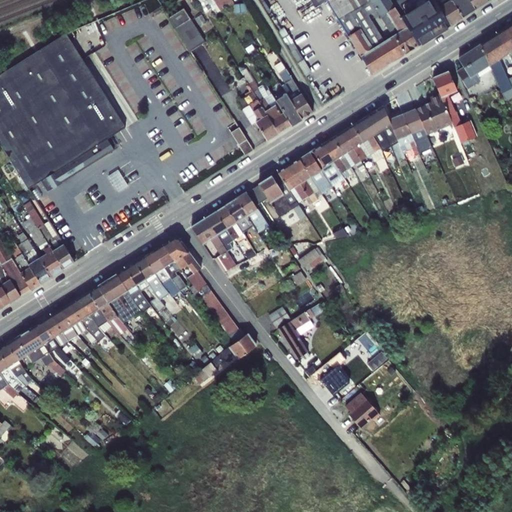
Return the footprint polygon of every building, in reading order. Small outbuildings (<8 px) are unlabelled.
[(209,0),(202,0),(204,4),(201,6),(206,14),(212,10),(214,14),(217,12),(209,0)] [(214,0),(209,0),(217,12),(221,10),(214,0)] [(221,11),(234,3),(232,0),(214,0),(221,10),(221,11)] [(327,0),(339,19),(360,7),(370,0),(380,16),(386,12),(395,7),(391,1),(390,0),(327,0)] [(434,0),(423,7),(433,22),(444,15),(439,8),(434,0)] [(439,8),(444,15),(450,25),(462,17),(451,0),(450,0),(448,2),(439,8)] [(451,0),(462,17),(475,10),(468,0),(451,0)] [(468,0),(475,10),(488,2),(486,0),(468,0)] [(245,3),(234,4),(235,13),(246,12),(245,3)] [(349,38),(361,57),(382,43),(360,7),(339,19),(349,38)] [(395,7),(386,12),(399,33),(407,28),(395,7)] [(191,18),(182,9),(169,17),(191,51),(205,42),(206,41),(191,18)] [(386,12),(380,16),(392,37),(399,33),(386,12)] [(208,21),(198,27),(202,32),(211,26),(208,21)] [(276,26),(308,80),(313,76),(282,23),(276,26)] [(418,46),(407,28),(399,33),(392,37),(382,43),(361,57),(372,74),(404,54),(418,46)] [(511,42),(506,28),(493,36),(502,57),(508,53),(511,50),(511,42)] [(0,143),(29,189),(32,187),(41,181),(48,192),(117,146),(111,136),(123,129),(126,127),(66,33),(0,74),(0,143)] [(480,44),(480,45),(489,65),(499,59),(502,57),(493,36),(480,44)] [(480,45),(458,58),(464,67),(470,77),(476,73),(489,65),(480,45)] [(511,76),(507,79),(499,59),(489,65),(502,93),(505,100),(511,97),(511,76)] [(291,101),(302,94),(282,62),(274,66),(288,87),(284,90),(285,91),(286,93),(291,101)] [(464,67),(457,71),(467,89),(480,81),(476,73),(470,77),(464,67)] [(265,112),(271,108),(260,88),(258,89),(246,68),(240,71),(253,92),(258,99),(261,106),(265,112)] [(441,98),(448,94),(457,91),(448,72),(433,78),(441,98)] [(271,108),(278,104),(276,101),(274,98),(265,83),(260,88),(271,108)] [(286,93),(285,91),(274,98),(276,101),(283,96),(283,95),(286,93)] [(253,92),(237,101),(251,124),(256,122),(267,115),(265,112),(261,106),(258,99),(253,92)] [(278,104),(292,125),(301,119),(291,101),(286,93),(283,95),(283,96),(276,101),(278,104)] [(291,101),(301,119),(313,112),(302,94),(291,101)] [(461,125),(448,94),(441,98),(451,123),(454,128),(455,127),(461,125)] [(431,102),(416,109),(424,128),(426,134),(451,123),(441,98),(438,99),(437,96),(430,99),(431,102)] [(267,115),(279,134),(292,125),(278,104),(271,108),(265,112),(267,115)] [(382,106),(371,114),(382,130),(391,124),(389,120),(382,106)] [(416,109),(403,115),(410,133),(424,128),(416,109)] [(371,114),(361,120),(372,136),(382,130),(371,114)] [(279,134),(267,115),(256,122),(267,141),(279,134)] [(403,115),(389,120),(391,124),(396,139),(397,138),(410,133),(403,115)] [(361,120),(352,126),(363,142),(372,136),(361,120)] [(470,121),(461,125),(455,127),(461,143),(476,136),(470,121)] [(382,130),(372,136),(380,148),(382,154),(391,148),(393,153),(401,149),(397,138),(396,139),(391,124),(382,130)] [(352,126),(342,132),(353,148),(363,142),(352,126)] [(239,128),(231,133),(239,145),(247,140),(239,128)] [(424,128),(410,133),(419,154),(425,152),(423,146),(425,146),(429,156),(434,154),(426,134),(424,128)] [(342,132),(332,138),(343,155),(353,148),(342,132)] [(419,154),(410,133),(397,138),(401,149),(403,155),(407,153),(406,151),(412,149),(415,155),(419,154)] [(372,136),(363,142),(371,154),(374,162),(383,157),(382,154),(380,148),(372,136)] [(332,138),(322,145),(333,161),(339,157),(343,155),(332,138)] [(253,150),(247,140),(239,145),(245,155),(253,150)] [(371,154),(363,142),(353,148),(362,163),(368,160),(366,157),(371,154)] [(322,168),(333,161),(322,145),(312,151),(322,168)] [(353,148),(343,155),(350,167),(351,167),(355,164),(359,170),(364,167),(362,163),(353,148)] [(310,152),(299,159),(310,177),(310,176),(321,170),(321,169),(310,152)] [(350,167),(343,155),(339,157),(347,170),(350,167)] [(347,170),(339,157),(333,161),(341,174),(344,179),(354,173),(351,167),(350,167),(347,170)] [(299,159),(289,165),(299,183),(310,177),(299,159)] [(322,168),(321,169),(321,170),(332,187),(337,183),(342,191),(349,187),(344,179),(341,174),(333,161),(322,168)] [(289,165),(278,172),(289,190),(294,187),(299,183),(289,165)] [(332,187),(321,170),(310,176),(319,190),(321,194),(325,191),(332,187)] [(278,172),(272,176),(283,194),(270,202),(279,216),(289,209),(295,217),(297,215),(303,212),(298,203),(289,190),(278,172)] [(272,176),(259,185),(268,198),(270,202),(283,194),(272,176)] [(319,190),(310,176),(310,177),(299,183),(294,187),(302,200),(306,198),(309,204),(318,199),(314,193),(319,190)] [(259,185),(246,192),(255,206),(268,198),(259,185)] [(298,203),(302,200),(294,187),(289,190),(298,203)] [(246,192),(236,199),(247,216),(257,209),(255,206),(246,192)] [(236,199),(226,206),(237,222),(247,216),(236,199)] [(52,251),(63,245),(48,222),(44,224),(30,201),(24,205),(31,217),(50,247),(52,251)] [(404,203),(397,206),(403,218),(410,215),(404,203)] [(226,206),(215,212),(226,229),(227,229),(237,223),(237,222),(226,206)] [(269,226),(257,209),(247,216),(253,226),(257,233),(269,226)] [(215,212),(206,218),(217,235),(226,229),(215,212)] [(306,217),(303,212),(297,215),(301,220),(306,217)] [(253,226),(247,216),(237,222),(237,223),(243,232),(248,229),(253,226)] [(50,247),(31,217),(24,222),(42,251),(44,250),(50,247)] [(39,258),(40,258),(13,218),(8,221),(19,238),(14,241),(29,265),(39,258)] [(206,218),(192,227),(203,243),(210,239),(217,235),(206,218)] [(363,222),(357,226),(361,232),(366,229),(363,222)] [(237,223),(227,229),(231,235),(234,240),(240,236),(244,234),(243,232),(237,223)] [(248,229),(252,236),(255,234),(257,233),(253,226),(248,229)] [(336,238),(348,236),(343,228),(333,233),(336,238)] [(231,235),(227,229),(226,229),(217,235),(227,251),(233,248),(227,238),(231,235)] [(248,229),(243,232),(244,234),(247,239),(252,236),(248,229)] [(30,267),(29,265),(14,241),(8,231),(3,234),(10,246),(8,247),(14,256),(12,257),(21,273),(30,267)] [(265,249),(255,234),(252,236),(247,239),(254,250),(256,254),(265,249)] [(227,251),(217,235),(210,239),(220,255),(215,258),(223,272),(237,265),(227,251)] [(0,262),(10,279),(20,296),(31,289),(21,273),(12,257),(0,237),(0,262)] [(174,238),(163,245),(175,260),(188,251),(179,238),(174,238)] [(74,262),(63,244),(63,245),(52,251),(64,269),(74,262)] [(175,260),(163,245),(153,251),(164,267),(171,263),(175,260)] [(51,277),(64,269),(52,251),(50,247),(44,250),(46,254),(40,258),(39,258),(51,277)] [(323,260),(325,258),(322,253),(317,247),(315,249),(299,260),(307,270),(323,260)] [(270,257),(265,249),(256,254),(257,255),(248,259),(251,266),(270,257)] [(248,259),(257,255),(256,254),(254,250),(246,255),(248,259)] [(164,267),(153,251),(145,256),(155,272),(164,267)] [(201,268),(188,251),(175,260),(180,268),(181,269),(187,264),(194,274),(198,271),(201,268)] [(155,272),(145,256),(135,262),(146,279),(155,272)] [(30,267),(40,284),(51,277),(39,258),(29,265),(30,267)] [(175,260),(171,263),(175,271),(180,268),(175,260)] [(10,279),(0,262),(0,283),(1,285),(10,279)] [(146,279),(135,262),(126,268),(136,284),(146,279)] [(164,267),(176,286),(182,282),(178,277),(175,271),(171,263),(164,267)] [(21,273),(31,289),(40,284),(30,267),(21,273)] [(163,285),(169,293),(172,297),(180,291),(176,286),(164,267),(155,272),(163,285)] [(136,284),(126,268),(117,274),(127,291),(136,284)] [(197,292),(207,285),(198,271),(194,274),(187,278),(197,291),(197,292)] [(155,272),(146,279),(153,291),(159,287),(163,285),(155,272)] [(301,272),(292,278),(297,285),(306,279),(301,272)] [(127,291),(117,274),(98,286),(109,303),(119,296),(127,291)] [(1,285),(12,303),(21,297),(20,296),(10,279),(1,285)] [(136,284),(141,291),(146,288),(154,299),(150,302),(158,312),(166,306),(160,299),(153,291),(146,279),(136,284)] [(141,291),(136,284),(127,291),(135,303),(141,310),(143,313),(151,306),(144,296),(141,291)] [(340,284),(333,288),(336,293),(343,289),(340,284)] [(0,285),(0,297),(6,307),(12,303),(1,285),(0,285)] [(159,287),(153,291),(160,299),(169,293),(163,285),(159,287)] [(235,343),(245,335),(240,328),(239,329),(207,285),(197,292),(197,291),(192,295),(196,300),(201,297),(235,343)] [(106,304),(109,303),(98,286),(89,292),(99,308),(106,304)] [(123,314),(127,320),(141,310),(135,303),(127,291),(119,296),(128,311),(123,314)] [(91,313),(99,308),(89,292),(81,297),(91,313)] [(117,316),(118,317),(123,314),(128,311),(119,296),(109,303),(117,316)] [(90,314),(91,313),(81,297),(70,303),(81,320),(90,314)] [(81,320),(70,303),(62,309),(72,326),(81,320)] [(99,308),(108,321),(108,322),(112,319),(117,316),(109,303),(106,304),(99,308)] [(269,315),(276,328),(290,319),(283,307),(269,315)] [(90,314),(98,327),(108,321),(99,308),(91,313),(90,314)] [(72,326),(62,309),(52,315),(63,332),(72,326)] [(305,312),(289,322),(297,334),(313,324),(309,318),(314,315),(310,309),(305,312)] [(87,329),(91,333),(98,327),(90,314),(81,320),(87,329)] [(127,320),(123,314),(118,317),(123,323),(127,320)] [(63,332),(52,315),(42,322),(54,338),(63,332)] [(118,317),(117,316),(112,319),(119,327),(122,331),(127,328),(123,323),(118,317)] [(87,329),(81,320),(72,326),(78,335),(84,332),(91,343),(93,345),(98,342),(96,340),(91,333),(87,329)] [(54,338),(42,322),(32,328),(44,344),(54,338)] [(297,334),(289,322),(279,329),(297,358),(308,351),(297,334)] [(64,333),(68,340),(78,335),(72,326),(63,332),(64,333)] [(44,344),(32,328),(16,338),(28,355),(44,344)] [(55,341),(59,347),(68,340),(64,333),(63,332),(54,338),(55,341)] [(238,358),(256,345),(247,333),(245,335),(235,343),(230,347),(234,352),(238,358)] [(28,355),(16,338),(8,344),(19,360),(24,357),(28,355)] [(44,344),(49,353),(55,350),(61,357),(65,354),(59,347),(55,341),(54,338),(44,344)] [(81,339),(77,342),(83,350),(88,347),(81,339)] [(19,360),(8,344),(0,348),(0,351),(10,366),(19,360)] [(28,355),(24,357),(29,365),(41,358),(46,366),(49,364),(54,361),(49,353),(44,344),(28,355)] [(195,344),(189,349),(196,359),(203,353),(195,344)] [(234,352),(230,347),(211,362),(215,367),(234,352)] [(10,366),(0,351),(0,372),(9,366),(10,366)] [(340,398),(359,381),(345,364),(350,359),(344,351),(318,372),(340,398)] [(24,369),(19,360),(10,366),(9,366),(15,375),(17,377),(22,374),(28,381),(31,379),(24,369)] [(65,370),(54,361),(49,364),(61,376),(65,370)] [(199,368),(195,363),(196,363),(194,361),(187,366),(193,373),(199,368)] [(215,367),(211,362),(202,369),(209,377),(217,370),(215,367)] [(407,398),(411,402),(414,399),(411,395),(411,394),(403,385),(387,364),(383,368),(393,382),(399,388),(407,398)] [(0,372),(8,384),(13,379),(12,377),(15,375),(9,366),(0,372)] [(209,377),(202,369),(197,373),(204,381),(209,377)] [(14,398),(18,393),(8,384),(0,372),(0,389),(3,388),(5,391),(14,398)] [(22,374),(17,377),(25,385),(36,393),(41,387),(31,379),(28,381),(22,374)] [(18,393),(25,385),(17,377),(15,375),(12,377),(13,379),(8,384),(18,393)] [(159,393),(158,394),(162,398),(169,392),(165,387),(158,393),(159,393)] [(40,398),(32,391),(28,395),(36,402),(40,398)] [(374,420),(379,414),(367,400),(360,393),(346,406),(350,412),(349,414),(361,428),(372,418),(374,420)] [(158,394),(152,399),(156,404),(163,399),(162,398),(158,394)] [(5,420),(2,423),(0,425),(7,430),(12,434),(16,430),(11,426),(5,420)] [(103,428),(96,435),(101,439),(103,440),(109,434),(103,428)] [(96,435),(90,430),(85,436),(95,446),(101,439),(96,435)]
